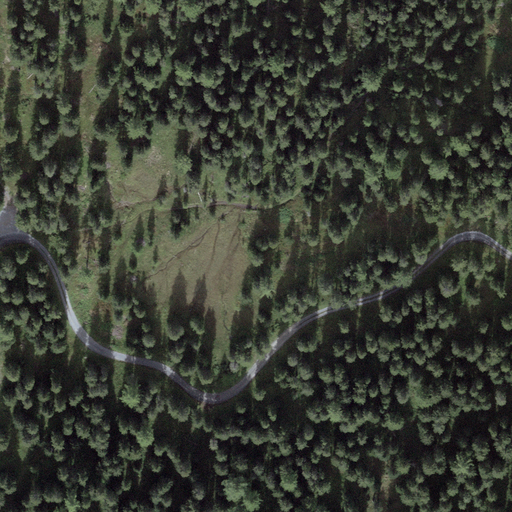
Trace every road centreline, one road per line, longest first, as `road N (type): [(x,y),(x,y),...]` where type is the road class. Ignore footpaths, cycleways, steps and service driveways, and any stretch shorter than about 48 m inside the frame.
road 1 (track): [(23,233),(46,255),(76,327),(100,350),(158,366),(207,400),(243,384),(267,354)]
road 2 (track): [(511,256),(480,236),(448,242),(415,275),(301,323),(267,354)]
